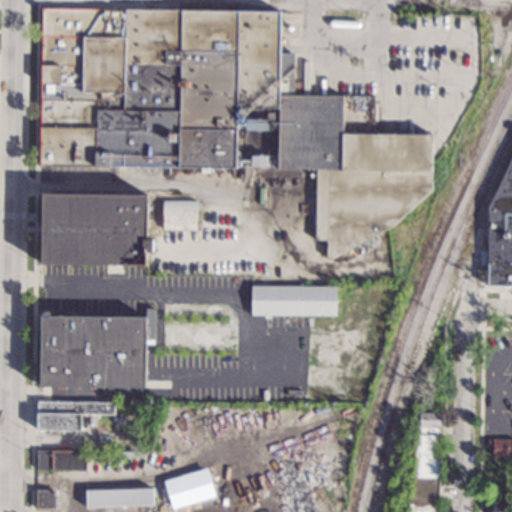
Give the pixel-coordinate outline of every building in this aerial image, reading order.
[(278,95),(293,95),(293,81),(300,81),(300,96),(342,96),(341,133),(432,134),(431,189),(392,226),(333,258),(326,258),(326,240),(315,239),(316,169),(278,168),(278,164),(267,163),(267,166),(251,166),(251,155),(268,155),(268,159),(278,158),(279,130),(246,130),(245,120),(247,119),(279,120),(279,108),(237,107),(236,168),(40,165),(42,8),(279,11),(278,95)] [(511,285),(487,285),(488,207),(511,156),(511,285)] [(147,239),(153,239),(153,253),(147,253),(147,265),(42,264),(42,194),(148,195),(147,239)] [(197,229),(162,229),(162,200),(197,200),(197,229)] [(335,316),(251,315),(251,286),(331,286),(335,286),(335,316)] [(154,344),(146,344),(146,388),(41,386),(41,316),(42,316),(42,312),(49,312),(49,316),(145,317),(145,308),(154,308),(154,344)] [(114,414),(81,414),(80,430),(37,429),(37,401),(114,403),(114,414)] [(439,412),(438,428),(437,428),(437,435),(438,435),(437,511),(403,511),(416,434),(410,434),(410,427),(414,427),(414,422),(419,422),(419,412),(439,412)] [(511,457),(491,457),(491,448),(487,448),(487,440),(511,440),(511,457)] [(86,450),(86,470),(37,469),(37,449),(86,450)] [(511,476),(487,476),(487,462),(511,462),(511,476)] [(214,495),(171,508),(163,480),(206,468),(214,495)] [(153,504),(86,507),(85,490),(152,487),(153,504)] [(56,491),(55,509),(36,509),(37,490),(56,491)] [(290,490),(290,511),(220,511),(279,491),(279,490),(290,490)] [(492,511),(511,511),(511,503),(492,503),(492,511)]
